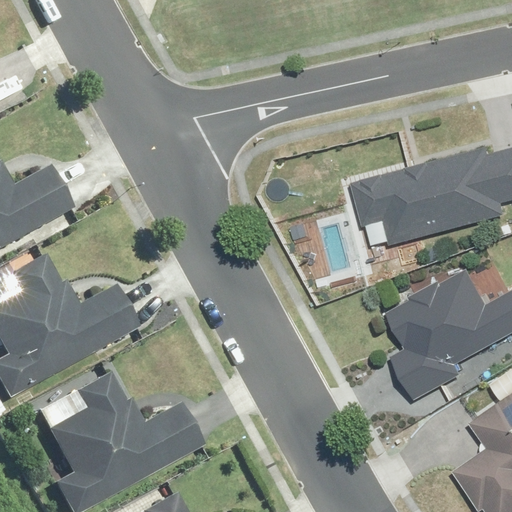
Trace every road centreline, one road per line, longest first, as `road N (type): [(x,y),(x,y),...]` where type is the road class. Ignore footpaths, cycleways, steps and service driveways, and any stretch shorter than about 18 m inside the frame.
road 1 (residential): [(364,511),(153,139)]
road 2 (residential): [(511,48),(194,119),(153,139)]
road 3 (residential): [(153,139),(81,0)]
